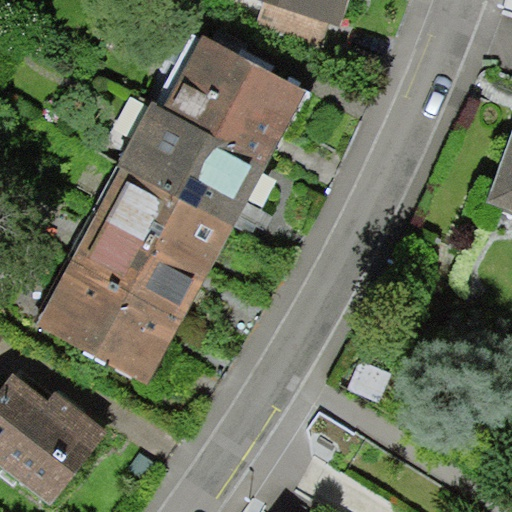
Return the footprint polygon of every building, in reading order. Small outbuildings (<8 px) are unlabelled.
[(263,0),(256,23),(317,46),(322,30),(327,15),(334,17),(339,0),(263,0)] [(168,112),(260,162),(268,147),(280,126),(289,131),(310,93),(208,37),(168,112)] [(260,162),(168,112),(166,111),(133,170),(228,221),(235,209),(243,193),(252,198),(265,174),(256,169),(260,162)] [(511,160),(499,195),(511,199),(511,160)] [(228,221),(133,170),(120,163),(95,210),(203,269),(208,258),(228,221)] [(95,210),(70,258),(177,316),(183,306),(203,269),(95,210)] [(177,316),(70,258),(55,284),(68,291),(48,327),(143,378),(146,373),(153,377),(160,366),(170,348),(162,343),(177,316)] [(0,391),(0,459),(51,499),(67,478),(104,431),(82,414),(51,397),(46,404),(12,377),(0,391)]
